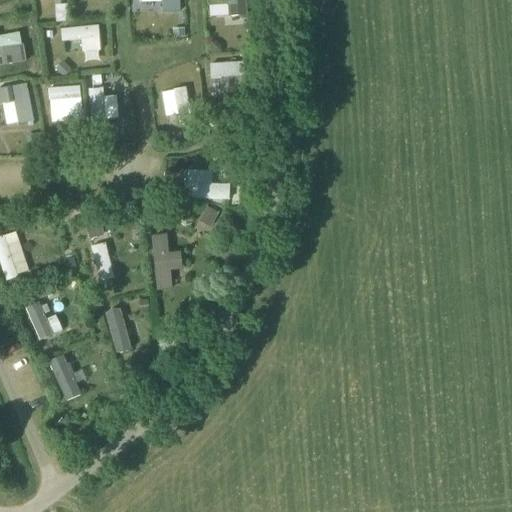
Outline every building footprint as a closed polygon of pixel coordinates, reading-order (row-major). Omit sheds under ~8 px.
[(206,0),(207,9),(229,7),(229,20),(247,19),(245,0),(206,0)] [(59,4),(60,20),(71,19),(70,4),(59,4)] [(102,42),(100,26),(62,30),(63,46),(102,42)] [(0,67),(25,64),(21,48),(0,50),(0,67)] [(246,62),(210,64),(211,82),(247,79),(246,62)] [(81,102),(80,84),(48,87),(50,105),(81,102)] [(33,123),(26,86),(0,90),(0,106),(14,104),(18,126),(33,123)] [(88,89),(93,134),(113,131),(108,86),(88,89)] [(178,126),(193,123),(186,86),(171,89),(178,126)] [(186,178),(185,197),(230,198),(231,180),(186,178)] [(14,231),(0,235),(0,256),(9,281),(29,273),(14,231)] [(168,277),(180,276),(178,257),(166,258),(165,240),(149,242),(155,296),(170,295),(168,277)] [(91,246),(99,281),(114,278),(106,243),(91,246)] [(48,313),(62,307),(54,289),(40,296),(48,313)] [(41,300),(26,306),(40,339),(55,333),(41,300)] [(122,305),(106,310),(118,354),(134,350),(122,305)] [(64,355),(50,361),(67,399),(81,393),(64,355)]
